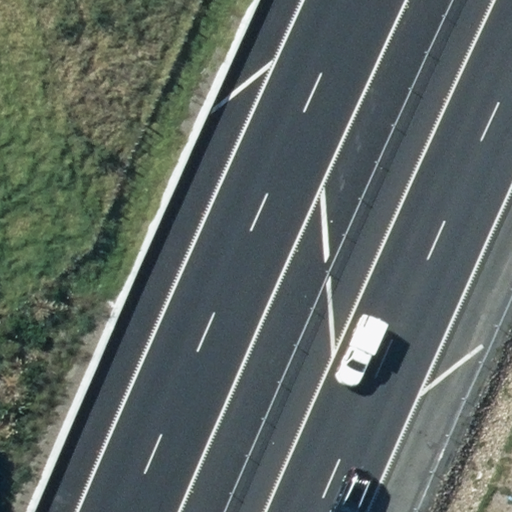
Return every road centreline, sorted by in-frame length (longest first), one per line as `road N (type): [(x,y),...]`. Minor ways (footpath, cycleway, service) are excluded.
road 1 (motorway): [(146,511),(374,0)]
road 2 (motorway): [(511,85),(329,511)]
